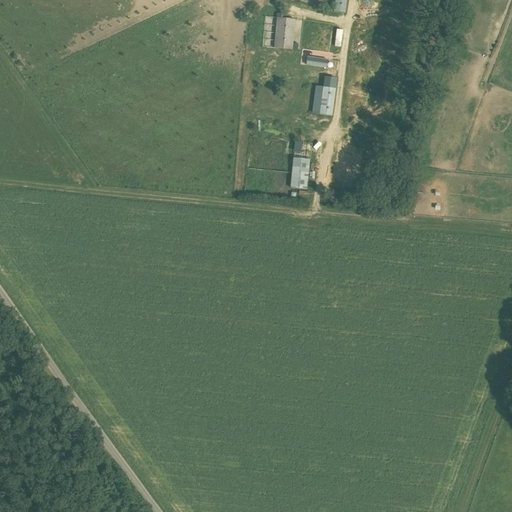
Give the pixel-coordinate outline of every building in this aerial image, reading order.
[(345,13),(346,0),(335,0),(334,11),(345,13)] [(294,20),(277,18),(275,48),(292,50),(294,20)] [(304,56),(303,65),(324,68),(325,60),(304,56)] [(335,89),(324,88),(317,87),(313,114),(320,115),(331,116),(335,89)] [(346,122),(345,129),(364,132),(365,126),(346,122)] [(309,160),(294,159),(291,188),(306,190),(309,160)] [(281,181),(282,171),(249,169),(248,184),(268,185),(269,174),(274,174),(273,181),(281,181)]
